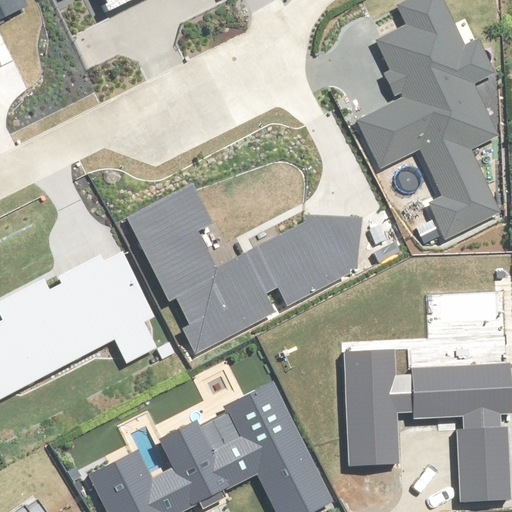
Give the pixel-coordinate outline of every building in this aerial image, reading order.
[(0,0),(0,21),(27,8),(22,0),(0,0)] [(126,0),(99,0),(105,11),(126,0)] [(461,54),(433,0),(413,0),(397,9),(405,24),(363,45),(394,105),(356,124),(379,170),(416,151),(441,200),(429,206),(446,241),(499,214),(467,153),(502,135),(476,84),(492,76),(476,46),(461,54)] [(185,194),(123,225),(191,359),(357,276),(358,223),(307,224),(212,272),(194,237),(204,232),(185,194)] [(0,399),(114,343),(125,365),(165,345),(120,258),(97,269),(92,259),(0,305),(0,399)] [(386,355),(337,358),(343,470),(390,468),(387,422),(452,418),(456,504),(510,501),(502,370),(388,377),(386,355)] [(133,458),(83,483),(98,511),(185,511),(256,477),(274,511),(313,511),(329,504),(271,389),(161,444),(174,471),(146,485),(133,458)]
